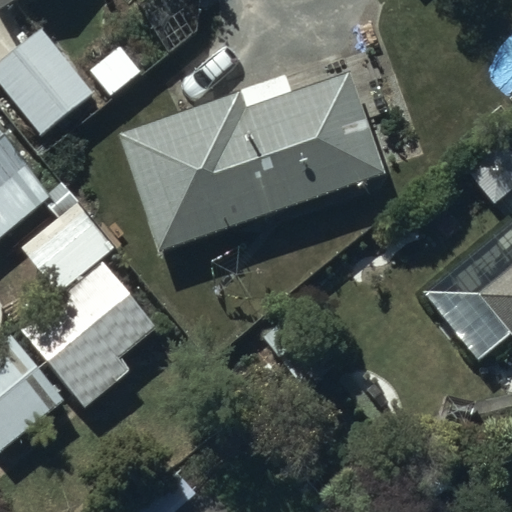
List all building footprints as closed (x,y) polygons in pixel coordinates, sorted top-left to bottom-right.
[(41,28),(0,59),(0,85),(38,134),(91,92),(41,28)] [(283,73),(113,131),(153,250),(377,175),(341,70),(288,88),(283,73)] [(0,236),(52,195),(0,131),(0,236)] [(511,211),(419,288),(475,355),(504,331),(511,340),(511,211)] [(156,327),(102,262),(22,329),(87,407),(129,372),(118,359),(156,327)] [(0,450),(63,400),(10,334),(0,341),(0,450)]
